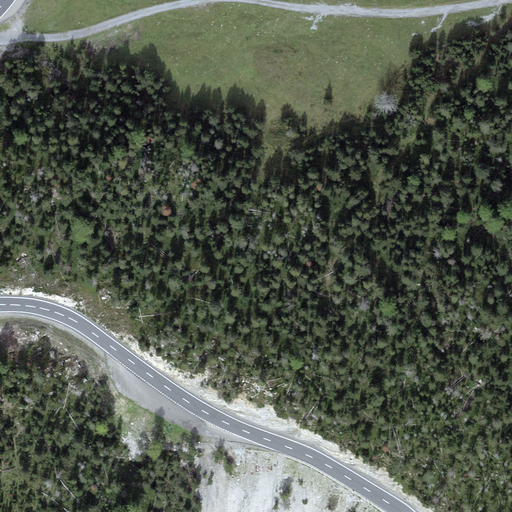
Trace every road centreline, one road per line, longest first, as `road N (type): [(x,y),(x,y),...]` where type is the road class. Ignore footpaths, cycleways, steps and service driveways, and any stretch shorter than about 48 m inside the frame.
road 1 (track): [(503,0),(364,15),(214,0),(139,11),(81,34),(0,37)]
road 2 (primary): [(0,304),(63,314),(208,414),(321,461),(402,511)]
